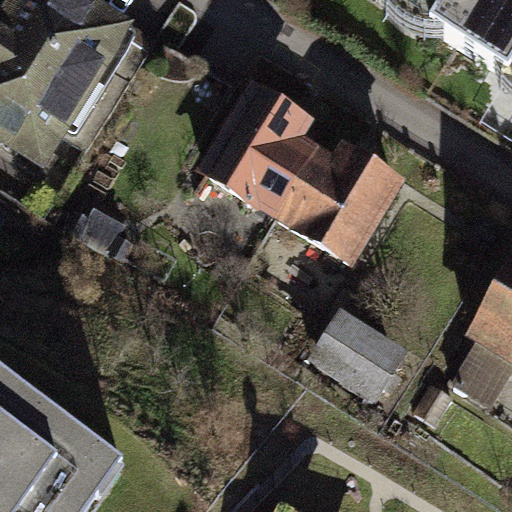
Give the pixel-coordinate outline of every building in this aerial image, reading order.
[(148,39),(86,0),(23,0),(0,36),(0,162),(49,194),(148,39)] [(511,0),(355,0),(511,99),(511,0)] [(403,211),(256,114),(204,193),(351,290),(403,211)] [(511,282),(465,363),(511,390),(511,282)] [(312,357),(384,399),(416,343),(344,301),(312,357)] [(0,511),(103,511),(127,481),(0,385),(0,511)]
